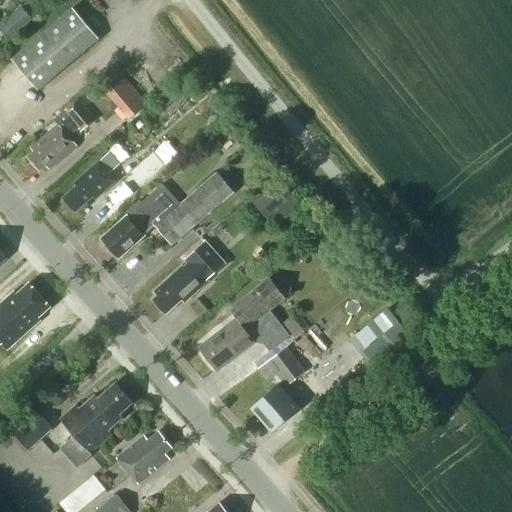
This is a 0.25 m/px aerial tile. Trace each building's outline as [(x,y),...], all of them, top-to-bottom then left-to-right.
[(20,7),(0,26),(11,39),(32,20),(20,7)] [(101,40),(74,8),(13,59),(40,92),(101,40)] [(147,103),(122,74),(111,83),(137,112),(147,103)] [(98,84),(86,94),(92,101),(104,91),(98,84)] [(165,120),(188,100),(177,87),(154,108),(165,120)] [(70,136),(79,128),(81,130),(95,119),(78,99),(54,119),(58,124),(31,148),(34,152),(28,157),(40,170),(46,165),(50,169),(78,145),(70,136)] [(111,151),(99,162),(75,182),(78,185),(64,198),(76,211),(94,196),(96,199),(116,181),(109,173),(121,163),(111,151)] [(153,176),(142,164),(124,180),(135,192),(153,176)] [(273,223),(308,190),(289,169),(254,202),(273,223)] [(265,170),(251,182),(256,188),(270,176),(265,170)] [(173,245),(234,192),(218,172),(182,204),(161,181),(124,214),(127,216),(102,238),(120,257),(156,226),(173,245)] [(185,268),(183,266),(155,292),(158,296),(154,299),(167,313),(182,299),(185,302),(202,287),(201,286),(207,280),(205,278),(224,261),(205,241),(186,259),(190,263),(185,268)] [(290,252),(300,264),(307,258),(298,246),(290,252)] [(286,298),(284,295),(292,288),(282,275),(274,282),(270,277),(230,309),(237,318),(200,347),(218,371),(254,342),(245,330),(257,321),(270,311),(286,298)] [(11,292),(0,302),(0,338),(8,348),(28,329),(26,327),(48,307),(27,283),(14,295),(11,292)] [(352,340),(370,362),(407,332),(388,310),(352,340)] [(257,321),(245,330),(254,342),(279,323),(270,311),(257,321)] [(290,336),(256,363),(260,368),(269,380),(278,374),(287,386),(306,371),(315,364),(296,339),(294,341),(290,336)] [(299,407),(279,384),(252,408),(273,431),(299,407)] [(76,406),(59,420),(74,438),(61,449),(77,467),(91,455),(90,453),(111,435),(109,432),(123,420),(119,415),(130,405),(113,385),(97,399),(94,396),(79,410),(76,406)] [(53,428),(47,421),(39,413),(16,434),(29,449),(53,428)] [(171,451),(157,433),(146,442),(144,438),(116,459),(137,486),(169,462),(164,456),(171,451)] [(77,511),(107,488),(96,475),(62,503),(69,511),(77,511)] [(134,511),(118,493),(96,511),(134,511)] [(227,511),(220,503),(209,511),(227,511)]
